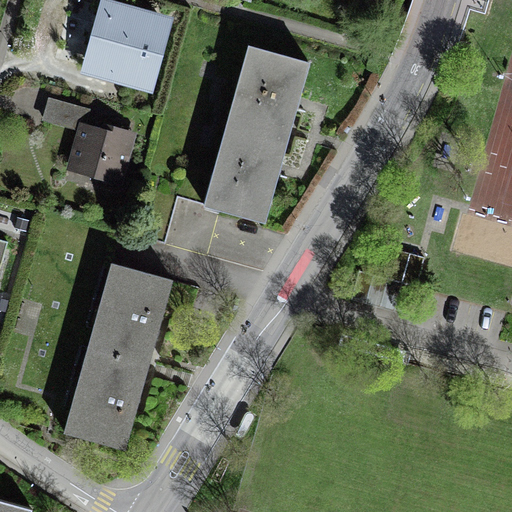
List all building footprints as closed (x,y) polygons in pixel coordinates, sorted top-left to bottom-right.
[(166,23),(99,7),(84,69),(151,85),(166,23)] [(309,62),(248,45),(203,205),(265,222),(276,183),(297,107),(309,62)] [(141,124),(82,111),(71,166),(130,178),(141,124)] [(0,278),(12,242),(0,237),(0,278)] [(171,282),(110,265),(65,425),(127,442),(135,411),(158,328),(171,282)] [(257,415),(247,411),(234,434),(242,439),(257,415)] [(31,511),(32,509),(0,500),(0,511),(31,511)]
